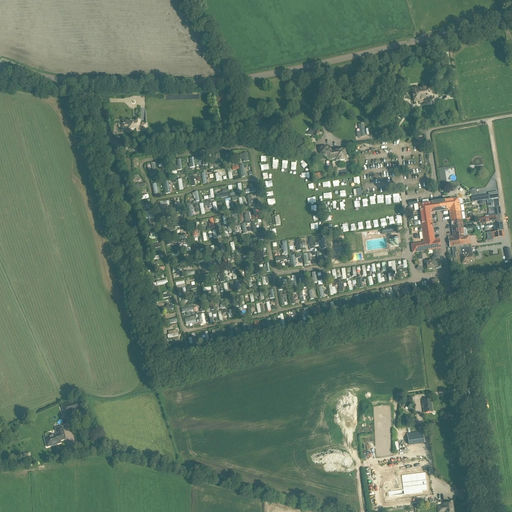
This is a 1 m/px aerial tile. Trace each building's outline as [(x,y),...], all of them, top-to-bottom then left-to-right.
[(417,89),(412,89),(414,103),(419,102),(419,104),(427,103),(427,101),(432,100),(432,97),(433,97),(433,94),(431,94),(431,90),(426,90),(425,88),(422,89),(417,90),(417,89)] [(124,126),(121,126),(121,130),(127,129),(127,131),(135,130),(135,133),(147,132),(146,124),(140,124),(140,119),(124,120),(124,126)] [(360,133),(357,133),(357,138),(365,137),(363,124),(358,125),(360,133)] [(312,129),(307,136),(312,137),(318,140),(319,137),(320,138),(322,134),(315,130),(315,131),(312,129)] [(322,146),(319,146),(320,154),(330,161),(332,160),(332,163),(332,158),(331,152),(325,147),(322,147),(322,146)] [(331,152),(332,158),(332,163),(346,161),(344,150),(331,152)] [(242,157),(241,158),(241,160),(243,160),(243,162),(246,162),(249,161),(248,153),(245,153),(242,154),(242,157)] [(252,182),(248,182),(248,186),(243,187),(244,190),(253,189),(252,182)] [(412,208),(416,207),(415,197),(406,198),(406,202),(412,202),(412,208)] [(447,206),(459,204),(458,198),(438,201),(440,212),(448,210),(447,206)] [(440,212),(438,201),(435,202),(418,204),(424,243),(411,245),(412,253),(433,250),(434,258),(432,259),(432,261),(426,262),(427,270),(440,268),(440,266),(438,249),(440,249),(438,239),(434,240),(430,213),(440,212)] [(460,212),(459,204),(447,206),(448,210),(449,210),(449,213),(460,212)] [(501,215),(500,210),(500,207),(495,208),(495,207),(493,208),(487,209),(488,212),(495,211),(495,214),(490,215),(490,217),(495,216),(501,215)] [(461,221),(460,212),(449,213),(451,222),(461,221)] [(502,223),(501,215),(495,216),(493,217),(493,220),(496,219),(496,224),(502,223)] [(463,229),(461,221),(451,222),(452,230),(463,229)] [(493,233),(504,231),(502,223),(496,224),(493,224),(493,233)] [(465,229),(463,229),(452,230),(453,236),(448,237),(449,239),(459,238),(464,237),(467,237),(465,229)] [(493,233),(491,233),(492,236),(492,240),(505,238),(504,231),(493,233)] [(469,236),(467,237),(464,237),(459,238),(460,246),(459,246),(460,249),(470,248),(469,236)] [(460,246),(459,238),(449,239),(450,247),(452,247),(459,246),(460,246)] [(459,249),(460,249),(459,246),(452,247),(454,265),(455,266),(461,265),(460,260),(461,260),(459,249)] [(473,255),(472,256),(470,248),(460,249),(459,249),(461,260),(460,260),(461,265),(474,263),(473,255)] [(437,279),(431,280),(432,289),(439,288),(437,279)] [(295,290),(289,291),(292,305),(295,304),(294,300),(295,300),(295,297),(299,296),(298,294),(296,294),(296,293),(295,293),(295,290)] [(177,353),(174,353),(175,357),(184,355),(181,343),(178,343),(179,349),(180,352),(177,353)] [(430,400),(422,401),(423,405),(424,407),(423,407),(424,413),(432,412),(432,406),(431,407),(430,400)] [(80,410),(78,404),(78,402),(62,407),(64,414),(80,410)] [(57,435),(46,438),(45,439),(45,440),(45,441),(46,442),(47,442),(48,447),(55,445),(54,444),(57,443),(57,444),(60,443),(60,441),(65,439),(62,427),(55,429),(57,435)] [(424,444),(422,432),(422,431),(418,432),(407,434),(407,441),(408,445),(408,446),(424,444)] [(414,474),(401,475),(402,482),(403,490),(403,491),(403,494),(403,495),(411,494),(422,493),(423,493),(422,491),(423,491),(423,490),(427,490),(427,485),(426,479),(425,472),(414,474)]
